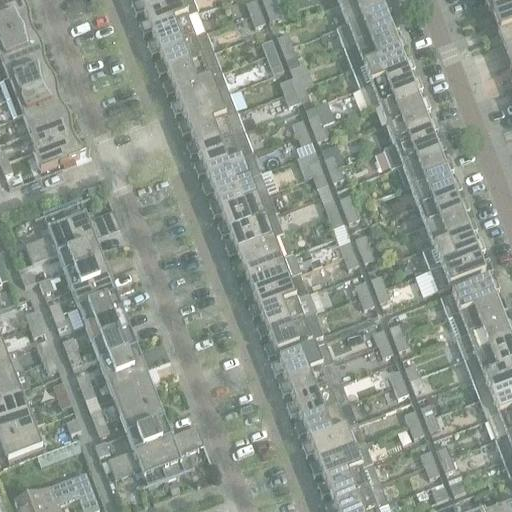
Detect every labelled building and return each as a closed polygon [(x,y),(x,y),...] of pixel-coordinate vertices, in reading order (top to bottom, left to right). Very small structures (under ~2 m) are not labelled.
[(10,0),(0,4),(0,24),(27,14),(26,12),(25,9),(23,7),(21,4),(20,5),(18,0),(10,0)] [(136,0),(143,15),(179,1),(182,0),(136,0)] [(151,35),(186,22),(198,17),(191,0),(182,0),(179,1),(143,15),(151,35)] [(267,0),(261,2),(266,14),(276,11),(272,0),(267,0)] [(335,0),(339,9),(362,0),(335,0)] [(347,29),(383,16),(377,0),(362,0),(339,9),(347,29)] [(511,0),(489,0),(491,4),(485,6),(489,16),(511,7),(511,0)] [(260,17),(256,4),(245,9),(250,21),(260,17)] [(497,38),(511,32),(511,7),(489,16),(489,18),(491,17),(495,26),(499,25),(503,35),(497,37),(497,38)] [(266,14),(270,26),(281,23),(276,11),(266,14)] [(0,24),(0,45),(31,33),(29,26),(30,26),(29,23),(29,20),(28,17),(27,14),(0,24)] [(383,16),(347,29),(337,33),(344,54),(355,50),(391,36),(383,16)] [(265,28),(260,17),(250,21),(255,33),(265,28)] [(158,56),(194,42),(186,22),(151,35),(158,56)] [(511,57),(511,56),(511,32),(497,38),(501,49),(508,46),(511,57)] [(0,62),(1,66),(41,50),(40,48),(39,45),(37,42),(35,40),(34,40),(31,33),(0,45),(0,62)] [(391,36),(355,50),(344,54),(352,74),(363,70),(399,56),(391,36)] [(166,76),(202,62),(214,58),(206,38),(194,42),(158,56),(166,76)] [(277,43),(281,55),(292,51),(287,39),(277,43)] [(265,61),(276,57),(271,45),(261,49),(265,61)] [(8,84),(45,69),(43,62),(44,62),(44,59),(43,56),(42,53),(41,50),(1,66),(8,84)] [(281,55),(286,67),(296,63),(292,51),(281,55)] [(399,56),(363,70),(352,74),(360,94),(406,76),(399,56)] [(276,57),(265,61),(270,73),(281,69),(276,57)] [(174,96),(210,82),(221,78),(214,58),(202,62),(166,76),(174,96)] [(0,89),(6,105),(55,86),(54,84),(53,81),(51,79),(49,76),(48,77),(45,69),(8,84),(0,86),(0,89)] [(368,114),(370,113),(378,110),(414,96),(406,76),(360,94),(368,114)] [(182,116),(190,113),(229,98),(221,78),(210,82),(174,96),(182,116)] [(300,80),(289,84),(294,96),(304,92),(300,80)] [(289,84),(287,85),(279,88),(284,100),(294,96),(289,84)] [(22,120),(39,113),(59,105),(56,98),(58,98),(57,95),(57,92),(56,89),(55,86),(6,105),(13,123),(22,120)] [(299,108),(301,107),(309,104),(304,92),(294,96),(299,108)] [(288,112),(299,108),(294,96),(284,100),(288,112)] [(386,130),(422,116),(414,96),(378,110),(386,130)] [(190,137),(225,123),(237,118),(229,98),(190,113),(182,116),(190,137)] [(29,138),(69,122),(67,117),(64,113),(63,112),(62,113),(59,105),(39,113),(22,120),(29,138)] [(422,116),(386,130),(394,151),(430,137),(422,116)] [(197,157),(233,143),(245,139),(237,118),(225,123),(190,137),(197,157)] [(312,135),(323,131),(318,119),(308,124),(312,135)] [(69,122),(29,138),(36,154),(32,155),(33,157),(73,141),(70,134),(71,133),(71,131),(71,128),(70,125),(69,122)] [(307,137),(302,125),(292,129),(296,141),(307,137)] [(323,131),(312,135),(317,147),(327,143),(323,131)] [(312,149),(307,137),(296,141),(301,153),(312,149)] [(430,137),(394,151),(383,155),(391,175),(402,171),(438,157),(430,137)] [(205,177),(241,163),(252,159),(245,139),(233,143),(197,157),(205,177)] [(73,141),(33,157),(40,176),(85,158),(89,160),(89,158),(87,157),(85,156),(82,154),(80,152),(79,150),(77,148),(76,148),(73,141)] [(0,169),(8,166),(4,155),(0,156),(0,169)] [(438,157),(402,171),(410,191),(445,177),(438,157)] [(328,176),(339,172),(334,160),(324,164),(328,176)] [(249,183),(241,163),(205,177),(213,197),(249,183)] [(8,166),(0,169),(4,181),(13,177),(8,166)] [(312,182),(323,178),(318,166),(308,170),(312,182)] [(339,172),(328,176),(333,188),(343,184),(339,172)] [(445,177),(410,191),(417,211),(453,197),(445,177)] [(323,178),(312,182),(317,194),(327,190),(323,178)] [(221,218),(257,204),(268,199),(260,179),(249,183),(213,197),(221,218)] [(453,197),(417,211),(425,231),(461,217),(453,197)] [(268,199),(257,204),(221,218),(229,238),(265,224),(276,220),(268,199)] [(344,216),(354,212),(350,200),(339,205),(344,216)] [(338,218),(334,206),(323,210),(328,222),(338,218)] [(121,235),(113,216),(88,226),(81,208),(62,215),(76,252),(95,245),(121,235)] [(354,212),(344,216),(348,228),(359,224),(354,212)] [(76,252),(62,215),(43,222),(50,241),(24,250),(32,270),(33,269),(57,260),(57,259),(76,252)] [(461,217),(425,231),(433,251),(469,237),(461,217)] [(343,230),(338,218),(328,222),(332,234),(343,230)] [(265,224),(229,238),(237,258),(272,244),(265,224)] [(469,237),(433,251),(422,255),(430,276),(441,272),(477,258),(469,237)] [(244,278),(280,264),(292,260),(291,258),(293,257),(286,240),(284,241),(284,240),(272,244),(237,258),(244,278)] [(359,257),(370,252),(365,241),(355,245),(359,257)] [(64,277),(102,263),(95,245),(76,252),(57,259),(57,260),(64,277)] [(354,259),(349,247),(339,251),(343,263),(354,259)] [(370,252),(359,257),(364,269),(374,264),(370,252)] [(477,258),(441,272),(430,276),(438,297),(485,279),(477,258)] [(288,284),(299,280),(301,279),(294,259),(292,260),(280,264),(244,278),(252,298),(288,284)] [(359,271),(354,259),(343,263),(348,275),(359,271)] [(102,263),(64,277),(71,295),(109,280),(102,263)] [(25,292),(35,288),(31,276),(21,280),(25,292)] [(109,280),(71,295),(78,313),(116,298),(109,280)] [(299,280),(288,284),(252,298),(260,318),(307,300),(299,280)] [(370,285),(375,297),(385,293),(381,281),(370,285)] [(39,287),(43,299),(53,295),(49,283),(39,287)] [(487,285),(440,303),(448,324),(495,306),(487,285)] [(369,299),(365,287),(354,291),(359,303),(369,299)] [(375,297),(380,309),(390,305),(385,293),(375,297)] [(85,331),(123,317),(116,298),(78,313),(85,331)] [(374,311),(369,299),(359,303),(364,315),(374,311)] [(308,300),(307,300),(260,318),(268,339),(315,320),(316,320),(308,300)] [(467,340),(503,326),(495,306),(448,324),(456,344),(467,340)] [(48,311),(52,323),(63,319),(58,307),(48,311)] [(29,332),(39,328),(35,316),(25,320),(29,332)] [(123,317),(85,331),(92,349),(130,335),(123,317)] [(52,323),(57,334),(67,330),(63,319),(52,323)] [(276,360),(312,346),(323,341),(315,320),(268,339),(276,360)] [(503,326),(467,340),(456,344),(464,364),(475,360),(511,346),(503,326)] [(39,328),(29,332),(34,343),(44,339),(39,328)] [(389,333),(393,345),(404,341),(399,329),(389,333)] [(130,335),(92,349),(98,367),(136,352),(130,335)] [(388,347),(383,335),(373,339),(378,351),(388,347)] [(393,345),(398,357),(409,353),(404,341),(393,345)] [(62,347),(66,359),(77,355),(72,343),(62,347)] [(43,368),(53,364),(46,345),(36,349),(43,368)] [(511,349),(511,346),(475,360),(464,364),(471,384),(482,380),(511,368),(511,349)] [(393,359),(388,347),(378,351),(382,363),(393,359)] [(136,352),(98,367),(106,385),(144,370),(136,352)] [(314,352),(278,365),(286,387),(322,373),(314,352)] [(66,359),(71,370),(81,366),(77,355),(66,359)] [(0,384),(14,379),(23,375),(23,373),(20,369),(18,364),(17,359),(17,357),(7,361),(0,363),(0,384)] [(58,375),(53,364),(43,368),(47,379),(58,375)] [(511,368),(482,380),(471,384),(479,405),(490,400),(511,391),(511,368)] [(294,407),(330,393),(341,389),(333,369),(322,373),(286,387),(294,407)] [(404,374),(409,385),(419,381),(415,369),(404,374)] [(144,370),(106,385),(112,403),(150,388),(144,370)] [(404,387),(399,375),(388,380),(393,391),(404,387)] [(0,404),(21,396),(14,379),(0,384),(0,404)] [(80,395),(91,391),(86,379),(76,383),(80,395)] [(409,385),(414,398),(424,393),(419,381),(409,385)] [(408,399),(404,387),(393,391),(398,403),(408,399)] [(67,399),(63,388),(52,392),(57,403),(67,399)] [(119,421),(157,406),(150,388),(112,403),(119,421)] [(330,393),(294,407),(302,427),(349,409),(341,389),(330,393)] [(91,391),(80,395),(85,406),(95,402),(91,391)] [(511,391),(490,400),(479,405),(487,425),(497,421),(511,415),(511,391)] [(0,425),(28,414),(21,396),(0,404),(0,425)] [(71,411),(67,399),(57,403),(61,415),(71,411)] [(157,406),(119,421),(126,439),(164,424),(157,406)] [(349,409),(302,427),(309,447),(356,429),(349,409)] [(424,426),(435,422),(430,410),(420,414),(424,426)] [(0,445),(0,446),(35,432),(44,429),(37,411),(28,414),(0,425),(0,445)] [(94,431),(104,427),(100,415),(90,419),(94,431)] [(511,415),(497,421),(487,425),(495,445),(505,441),(511,438),(511,415)] [(419,428),(415,416),(404,420),(409,432),(419,428)] [(435,422),(424,426),(429,438),(440,434),(435,422)] [(71,439),(77,437),(81,435),(76,424),(66,428),(71,439)] [(164,424),(126,439),(133,456),(133,457),(152,449),(171,442),(171,441),(164,424)] [(104,427),(94,431),(99,442),(109,438),(104,427)] [(424,440),(419,428),(409,432),(413,444),(424,440)] [(317,467),(353,453),(364,449),(356,429),(309,447),(317,467)] [(204,451),(196,431),(171,441),(171,442),(152,449),(166,486),(185,479),(178,460),(204,451)] [(35,432),(0,446),(8,465),(42,451),(35,432)] [(511,438),(505,441),(495,445),(503,465),(511,461),(511,438)] [(94,451),(99,463),(109,459),(105,447),(94,451)] [(166,486),(152,449),(133,457),(133,456),(107,466),(111,476),(115,485),(140,475),(147,493),(166,486)] [(325,487),(361,473),(372,469),(364,449),(353,453),(317,467),(325,487)] [(436,454),(440,466),(451,462),(446,450),(436,454)] [(435,468),(430,456),(420,460),(424,472),(435,468)] [(511,461),(503,465),(510,484),(511,484),(511,461)] [(440,466),(445,478),(455,474),(451,462),(440,466)] [(111,476),(107,466),(101,468),(105,478),(111,476)] [(439,480),(435,468),(424,472),(429,484),(439,480)] [(333,507),(368,493),(379,489),(372,469),(361,473),(325,487),(333,507)] [(82,511),(98,511),(86,479),(15,506),(16,511),(59,511),(58,509),(79,501),(82,511)] [(504,492),(504,485),(490,486),(492,489),(493,492),(494,495),(504,492)] [(454,501),(466,496),(462,486),(450,490),(454,501)] [(177,489),(169,492),(172,501),(181,498),(177,489)] [(379,489),(368,493),(333,507),(334,511),(380,511),(387,509),(379,489)] [(432,497),(436,508),(448,503),(444,492),(432,497)]
